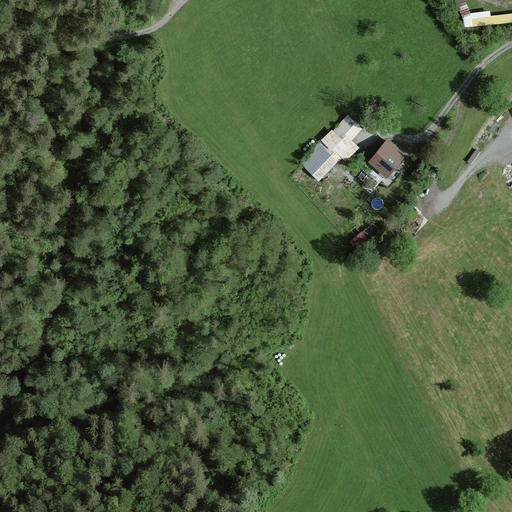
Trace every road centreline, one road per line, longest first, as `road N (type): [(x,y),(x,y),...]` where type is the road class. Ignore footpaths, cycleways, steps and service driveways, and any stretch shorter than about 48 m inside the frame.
road 1 (track): [(0,427),(63,282),(91,40)]
road 2 (track): [(0,54),(144,30),(183,0)]
road 3 (residential): [(511,43),(478,68),(421,136),(363,134)]
